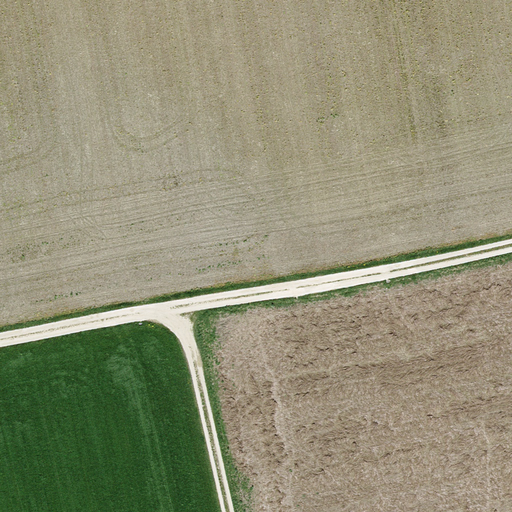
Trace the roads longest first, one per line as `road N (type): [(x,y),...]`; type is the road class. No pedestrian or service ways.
road 1 (track): [(511,243),(0,339)]
road 2 (track): [(175,307),(190,340),(229,511)]
